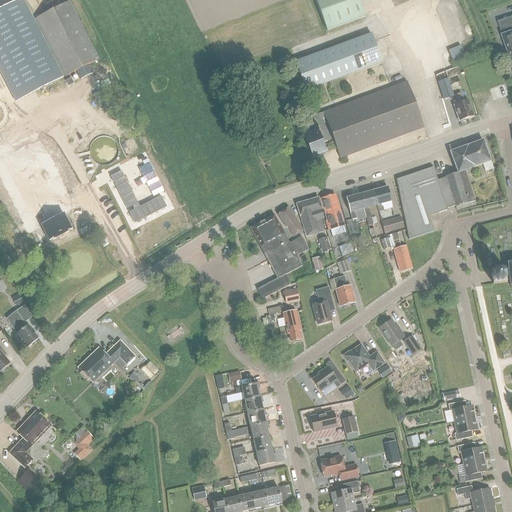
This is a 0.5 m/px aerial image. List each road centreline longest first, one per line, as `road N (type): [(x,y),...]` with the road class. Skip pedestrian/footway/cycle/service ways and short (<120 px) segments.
road 1 (tertiary): [(191,249),(275,200),(498,126)]
road 2 (residential): [(508,511),(450,242)]
road 3 (tertiary): [(0,411),(86,320),(191,249)]
road 4 (residential): [(274,378),(409,288),(450,242)]
road 5 (residential): [(274,378),(230,340),(219,292),(191,249)]
road 6 (residential): [(303,511),(274,378)]
